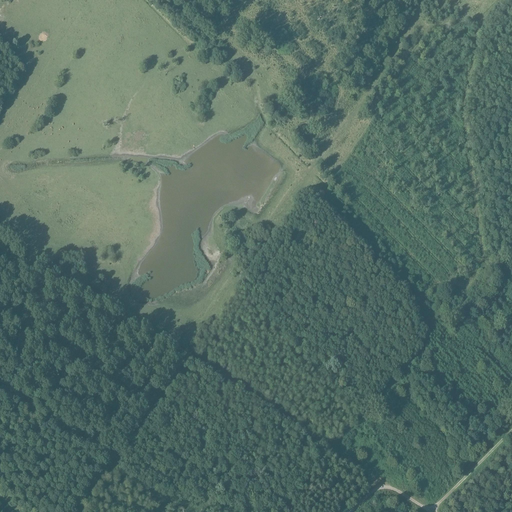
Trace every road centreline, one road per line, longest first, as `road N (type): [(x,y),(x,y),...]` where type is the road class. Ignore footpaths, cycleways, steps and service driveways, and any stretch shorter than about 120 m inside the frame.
road 1 (track): [(0,224),(86,247),(126,304),(177,345),(429,511)]
road 2 (track): [(191,355),(331,142)]
